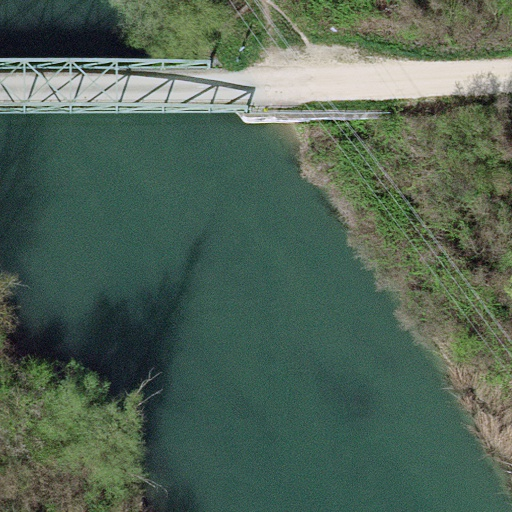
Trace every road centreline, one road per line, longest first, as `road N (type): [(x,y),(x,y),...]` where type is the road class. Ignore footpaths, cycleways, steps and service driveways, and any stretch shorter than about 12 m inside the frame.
road 1 (track): [(511,76),(248,83)]
road 2 (unclassified): [(248,83),(0,90)]
